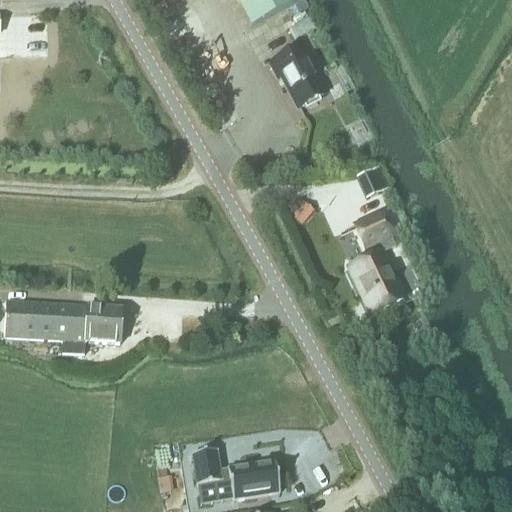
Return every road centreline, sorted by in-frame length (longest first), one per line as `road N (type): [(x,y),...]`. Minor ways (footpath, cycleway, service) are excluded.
road 1 (unclassified): [(401,511),(109,0)]
road 2 (track): [(511,480),(442,366),(339,398)]
road 3 (track): [(203,169),(181,187),(155,192),(0,185)]
